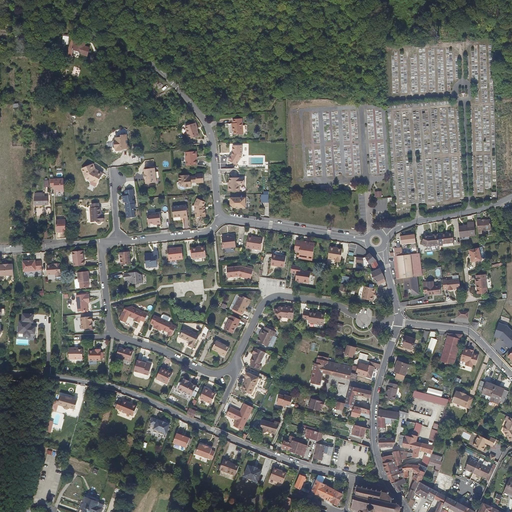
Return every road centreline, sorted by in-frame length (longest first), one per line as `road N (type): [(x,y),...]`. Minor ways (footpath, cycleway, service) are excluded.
road 1 (unclassified): [(352,479),(108,384),(0,373)]
road 2 (unclassified): [(221,217),(212,138),(198,114),(155,66),(92,32),(70,0)]
road 3 (residential): [(398,321),(276,296),(260,308),(238,369)]
road 4 (residential): [(392,487),(371,423),(398,321)]
road 5 (residential): [(366,241),(221,217)]
road 6 (residential): [(238,369),(210,372),(110,331)]
road 7 (residential): [(383,234),(511,194)]
road 8 (residential): [(511,376),(468,330),(398,321)]
